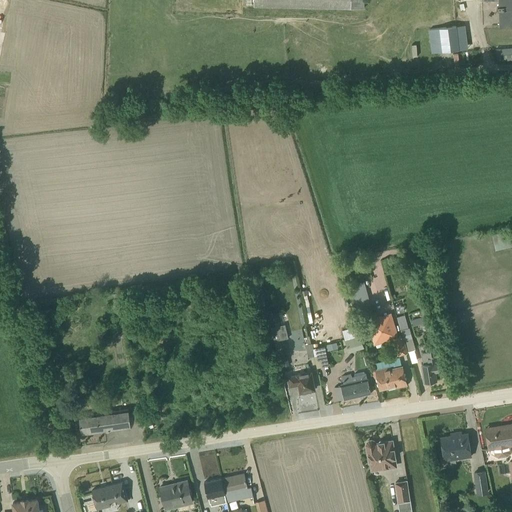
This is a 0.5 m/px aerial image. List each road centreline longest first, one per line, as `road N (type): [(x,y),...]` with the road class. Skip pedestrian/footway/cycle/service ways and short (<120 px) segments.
road 1 (unclassified): [(511,392),(56,461)]
road 2 (track): [(56,461),(0,207)]
